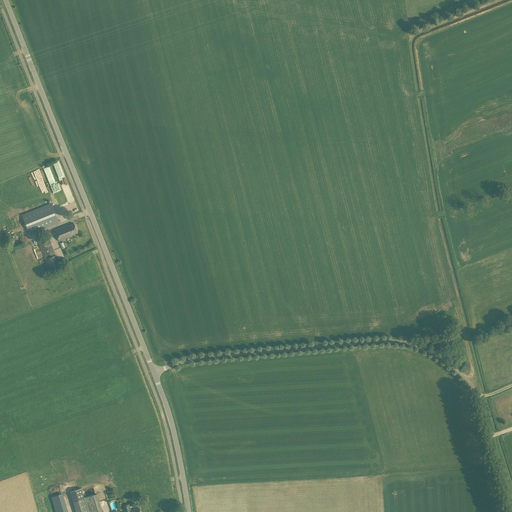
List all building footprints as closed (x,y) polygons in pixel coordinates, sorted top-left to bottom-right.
[(59,223),(51,203),(21,215),(29,234),(59,223)] [(78,233),(74,223),(68,225),(55,230),(59,241),(71,236),(78,233)] [(56,255),(50,240),(38,244),(49,271),(61,267),(56,255)] [(76,511),(102,511),(97,494),(84,498),(81,488),(70,492),(76,511)] [(68,511),(64,493),(52,496),(55,511),(68,511)]
